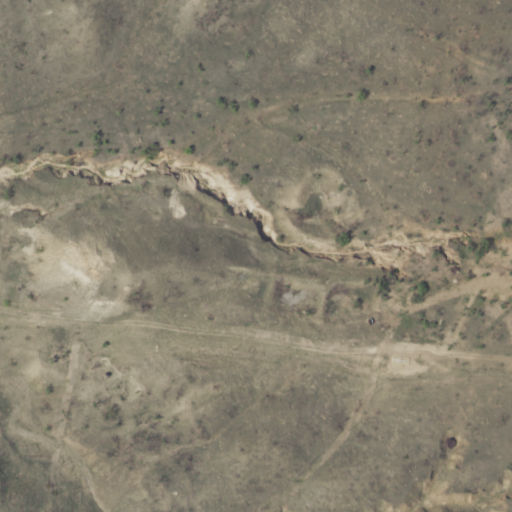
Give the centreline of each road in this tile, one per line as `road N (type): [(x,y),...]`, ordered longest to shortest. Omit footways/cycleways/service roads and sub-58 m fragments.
road 1 (track): [(511,302),(470,351),(392,367),(31,288),(0,289)]
road 2 (track): [(511,212),(423,198),(313,141),(308,120),(313,104),(511,87)]
road 3 (track): [(31,288),(67,193),(151,177),(245,125),(308,120)]
